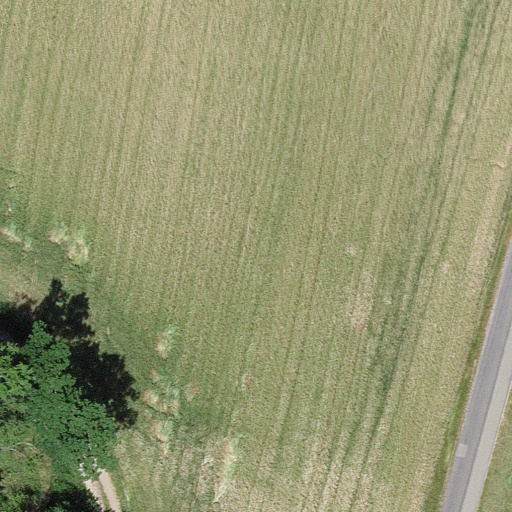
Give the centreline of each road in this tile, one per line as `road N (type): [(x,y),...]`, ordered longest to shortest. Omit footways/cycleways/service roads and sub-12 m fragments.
road 1 (tertiary): [(511,305),(456,511)]
road 2 (track): [(0,343),(53,389),(104,511)]
